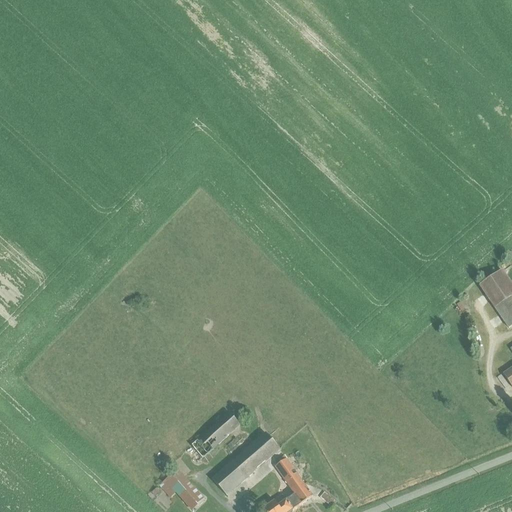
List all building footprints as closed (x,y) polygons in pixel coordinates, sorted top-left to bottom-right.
[(511,288),(503,276),(482,292),(511,331),(511,303),(511,302),(511,301),(511,288)] [(511,360),(495,372),(508,392),(511,389),(511,360)] [(206,454),(244,421),(231,406),(193,439),(206,454)] [(283,446),(266,427),(214,475),(231,493),(283,446)] [(266,511),(291,511),(317,493),(290,455),(274,467),(288,487),(262,506),(266,511)] [(202,497),(176,472),(160,488),(170,498),(176,493),(191,508),(202,497)] [(324,492),(320,497),(330,506),(335,501),(324,492)]
